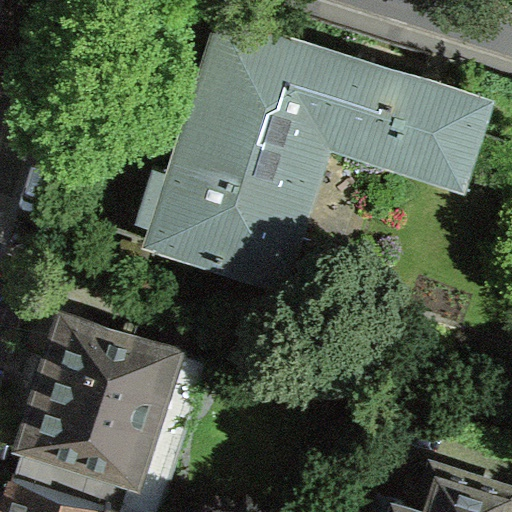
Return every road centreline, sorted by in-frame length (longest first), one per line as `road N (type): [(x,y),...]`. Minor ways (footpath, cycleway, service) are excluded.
road 1 (residential): [(89,0),(0,278)]
road 2 (residential): [(380,0),(511,41)]
